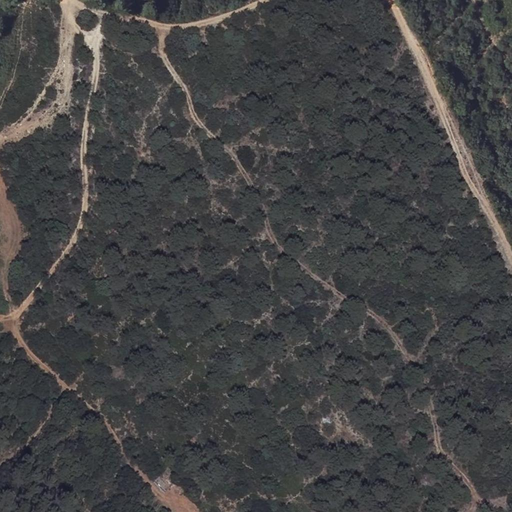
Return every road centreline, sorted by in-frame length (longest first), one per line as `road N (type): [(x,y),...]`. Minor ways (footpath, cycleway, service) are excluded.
road 1 (track): [(160,24),(164,56),(199,122),(250,181),(269,234),(384,322),(405,348),(424,384),(438,451),(486,505)]
road 2 (track): [(264,0),(201,25),(108,17),(94,39),(88,209),(30,303),(0,316)]
road 3 (track): [(393,0),(511,254)]
road 4 (track): [(0,133),(35,102),(63,46),(68,13)]
